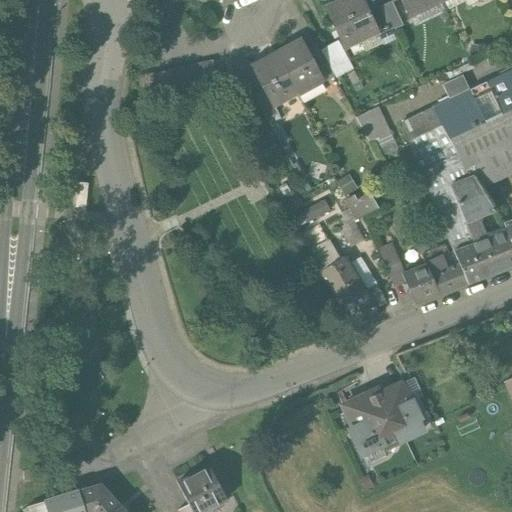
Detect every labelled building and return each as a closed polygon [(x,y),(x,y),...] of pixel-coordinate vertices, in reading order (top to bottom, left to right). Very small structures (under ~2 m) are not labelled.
[(360,0),(347,0),(326,10),(332,23),(330,24),(342,47),(375,31),(376,31),(367,13),(360,0)] [(394,0),(379,7),(391,31),(411,22),(407,14),(400,0),(394,0)] [(400,0),(407,14),(436,0),(400,0)] [(367,13),(376,31),(375,31),(378,38),(391,31),(379,7),(367,13)] [(306,53),(300,41),(276,54),(297,94),(321,81),(306,53)] [(306,53),(321,81),(325,79),(326,82),(333,78),(317,48),(306,53)] [(297,94),(276,54),(251,68),(263,90),(273,107),(297,94)] [(214,64),(139,80),(144,105),(219,89),(214,64)] [(511,71),(432,110),(440,123),(450,139),(511,109),(511,71)] [(276,114),(273,107),(263,90),(253,95),(266,120),(276,114)] [(377,108),(355,119),(369,143),(389,134),(377,108)] [(511,109),(450,139),(467,168),(511,147),(511,109)] [(440,123),(432,110),(401,126),(408,142),(409,141),(426,131),(440,123)] [(440,123),(426,131),(474,245),(487,240),(477,218),(493,211),(480,189),(467,168),(450,139),(440,123)] [(474,245),(426,131),(409,141),(455,254),(468,248),(474,245)] [(511,147),(467,168),(480,189),(511,173),(511,147)] [(88,184),(78,183),(75,207),(85,208),(88,184)] [(328,193),(301,207),(308,222),(336,208),(328,193)] [(344,201),(349,210),(355,222),(377,209),(369,194),(360,199),(358,195),(354,197),(344,201)] [(355,222),(349,210),(341,214),(346,225),(340,228),(350,248),(363,241),(354,222),(355,222)] [(474,245),(468,248),(480,279),(511,265),(511,246),(505,232),(487,240),(474,245)] [(309,256),(313,262),(332,252),(326,242),(308,252),(309,256)] [(404,281),(399,270),(401,269),(391,247),(379,252),(393,285),(404,281)] [(447,247),(420,258),(424,265),(438,296),(467,284),(459,266),(455,267),(447,247)] [(480,279),(468,248),(455,254),(459,266),(467,284),(480,279)] [(313,262),(320,273),(338,262),(332,252),(313,262)] [(363,294),(342,260),(338,262),(320,273),(342,306),(363,294)] [(424,265),(411,271),(409,266),(401,269),(399,270),(404,281),(415,305),(438,296),(424,265)] [(378,318),(363,294),(342,306),(356,328),(378,318)] [(402,385),(380,395),(378,390),(342,406),(353,429),(348,431),(359,455),(380,446),(382,450),(421,432),(415,419),(421,417),(414,402),(410,403),(402,385)] [(209,467),(178,484),(190,507),(192,511),(207,511),(227,501),(209,467)] [(98,487),(76,493),(80,511),(114,511),(118,509),(98,487)] [(80,511),(76,493),(25,508),(27,511),(80,511)]
